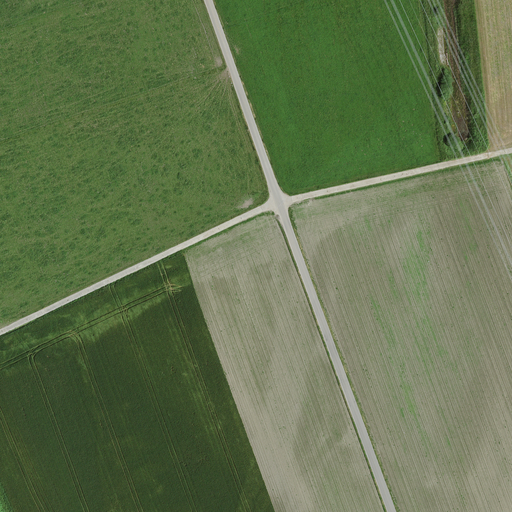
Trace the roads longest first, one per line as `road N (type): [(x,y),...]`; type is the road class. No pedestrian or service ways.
road 1 (track): [(511,150),(278,202),(0,332)]
road 2 (unclassified): [(208,0),(391,511)]
